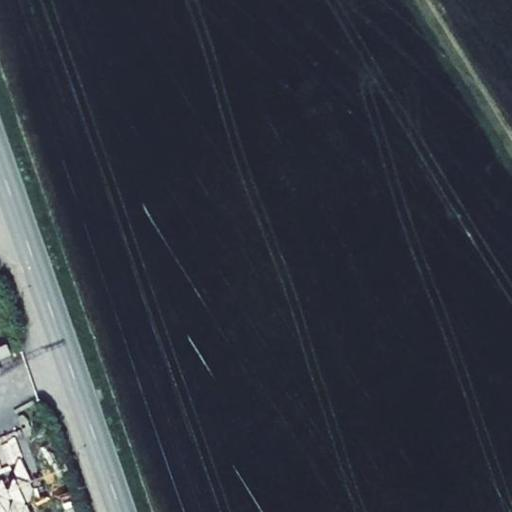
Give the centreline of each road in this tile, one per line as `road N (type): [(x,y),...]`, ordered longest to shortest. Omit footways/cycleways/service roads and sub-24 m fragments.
road 1 (tertiary): [(119,511),(0,165)]
road 2 (track): [(424,0),(511,143)]
